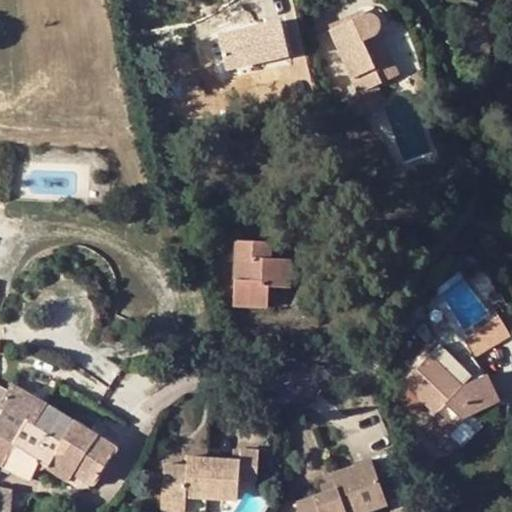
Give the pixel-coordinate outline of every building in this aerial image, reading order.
[(218,0),(195,0),(201,10),(219,1),(218,0)] [(357,105),(394,91),(378,48),(385,35),(378,18),(337,33),(347,59),(340,62),(357,105)] [(405,87),(385,35),(378,48),(394,91),(405,87)] [(274,313),(274,293),(286,293),(287,268),(279,267),(280,248),(240,248),(239,312),(274,313)] [(287,268),(286,293),(301,293),(301,270),(287,268)] [(486,333),(496,353),(511,344),(511,327),(508,319),(486,333)] [(480,361),(496,353),(486,333),(472,343),(480,361)] [(440,415),(426,429),(444,445),(454,436),(465,420),(504,400),(486,371),(473,377),(442,345),(405,382),(440,415)] [(35,427),(47,405),(12,386),(9,391),(0,406),(5,410),(27,422),(35,427)] [(0,406),(9,391),(0,386),(0,406)] [(48,406),(47,405),(35,427),(64,444),(76,423),(48,406)] [(0,419),(0,464),(4,466),(27,422),(5,410),(0,419)] [(12,470),(23,475),(33,480),(41,463),(49,468),(64,444),(35,427),(27,422),(4,466),(12,470)] [(76,473),(94,485),(119,449),(76,423),(64,444),(49,468),(68,481),(70,482),(76,473)] [(454,436),(444,445),(449,450),(459,442),(454,436)] [(190,503),(190,494),(206,496),(203,478),(262,473),(264,451),(246,449),(246,451),(245,460),(239,459),(198,455),(197,465),(191,464),(170,462),(166,501),(190,503)] [(42,484),(44,480),(49,468),(41,463),(33,480),(42,484)] [(382,464),(341,476),(343,484),(345,490),(331,495),(304,502),(307,511),(388,511),(396,510),(382,464)] [(433,472),(426,475),(434,494),(442,490),(433,472)] [(80,489),(94,486),(94,485),(76,473),(70,482),(80,489)] [(262,473),(203,478),(206,496),(241,499),(243,479),(261,481),(262,473)] [(330,488),(331,495),(345,490),(343,484),(330,488)] [(15,496),(1,493),(0,503),(14,506),(15,496)] [(165,507),(189,510),(190,503),(166,501),(165,507)]
